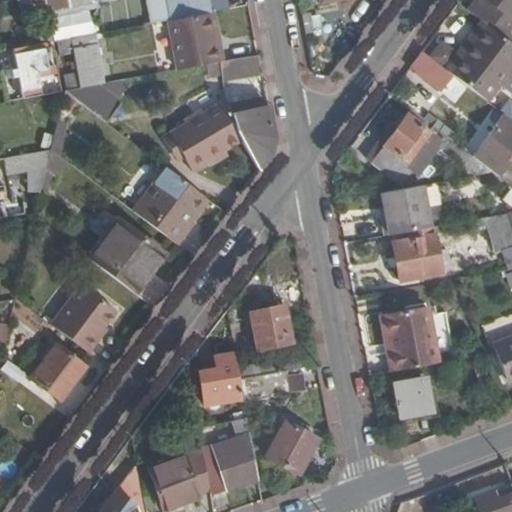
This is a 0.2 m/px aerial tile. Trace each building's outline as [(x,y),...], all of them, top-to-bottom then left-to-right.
[(96,0),(44,0),(47,14),(98,5),(96,0)] [(168,0),(172,21),(172,22),(210,15),(209,14),(206,0),(168,0)] [(511,0),(478,0),(469,14),(481,23),(488,28),(511,45),(511,0)] [(210,15),(172,22),(168,23),(178,74),(218,66),(223,66),(220,47),(216,48),(210,15)] [(481,23),(456,56),(463,61),(488,28),(481,23)] [(452,77),(489,105),(511,75),(511,45),(488,28),(463,61),(456,56),(445,72),(452,77)] [(55,59),(53,50),(13,58),(21,95),(40,92),(38,79),(48,77),(48,75),(58,74),(55,59)] [(421,54),(409,69),(441,93),(452,77),(445,72),(421,54)] [(223,66),(218,66),(223,84),(261,77),(258,59),(223,66)] [(77,92),(64,95),(107,126),(121,108),(95,89),(77,92)] [(243,147),(257,170),(269,155),(272,136),(267,110),(230,117),(226,101),(202,117),(199,113),(182,124),(184,128),(163,141),(179,167),(185,163),(194,177),(209,167),(210,170),(227,160),(226,157),(243,147)] [(443,138),(409,113),(373,163),(401,185),(411,173),(404,168),(416,152),(427,160),(436,148),(443,138)] [(472,159),(493,175),(497,178),(507,163),(511,166),(511,122),(504,116),(472,159)] [(459,165),(466,155),(443,138),(436,148),(459,165)] [(9,198),(40,197),(51,152),(5,160),(9,198)] [(51,152),(40,197),(47,199),(54,181),(59,183),(70,166),(51,152)] [(135,214),(178,247),(194,226),(192,225),(209,202),(167,171),(135,214)] [(23,205),(8,208),(1,178),(0,178),(0,222),(25,218),(23,205)] [(379,212),(385,239),(409,235),(430,230),(422,189),(381,197),(383,211),(379,212)] [(511,207),(511,190),(508,189),(503,204),(511,207)] [(503,253),(511,271),(511,270),(511,230),(506,215),(474,222),(476,230),(485,229),(495,255),(503,253)] [(117,223),(89,261),(134,295),(162,256),(117,223)] [(430,230),(409,235),(410,242),(393,245),(400,282),(441,275),(433,230),(430,230)] [(76,290),(49,326),(88,354),(98,340),(95,338),(112,316),(76,290)] [(285,310),(251,316),(257,352),(291,346),(285,310)] [(380,319),(390,374),(438,365),(428,310),(380,319)] [(507,385),(511,383),(511,340),(494,347),(507,385)] [(56,347),(31,381),(59,402),(85,368),(56,347)] [(236,372),(234,358),(215,361),(217,374),(199,378),(204,407),(242,401),(239,384),(236,372)] [(316,370),(314,359),(236,372),(239,384),(284,376),(316,370)] [(2,374),(20,386),(27,377),(10,365),(2,374)] [(239,384),(242,401),(243,407),(288,399),(284,376),(239,384)] [(427,380),(393,386),(399,418),(433,412),(427,380)] [(246,421),(223,426),(227,447),(250,443),(246,421)] [(296,474),(313,442),(286,428),(269,459),(296,474)] [(202,456),(209,495),(259,488),(250,443),(227,447),(201,452),(202,456)] [(198,498),(209,495),(202,456),(151,471),(161,506),(169,503),(171,508),(198,500),(198,498)] [(511,511),(511,488),(511,487),(475,500),(479,511),(511,511)] [(135,511),(133,507),(117,493),(101,511),(135,511)]
